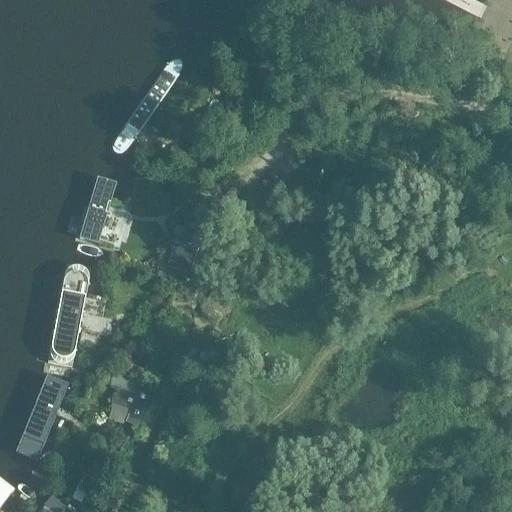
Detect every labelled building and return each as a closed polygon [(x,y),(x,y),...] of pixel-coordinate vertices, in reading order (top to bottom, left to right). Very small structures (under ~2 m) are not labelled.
[(171,64),(170,65),(116,143),(112,152),(119,157),(130,149),(137,139),(147,125),(182,73),(183,71),(183,70),(183,68),(183,67),(183,65),(183,64),(182,63),(181,61),(180,61),(178,61),(176,61),(175,62),(172,63),(171,64)] [(117,187),(97,181),(79,240),(100,246),(117,187)] [(199,235),(166,225),(156,259),(189,269),(199,235)] [(93,273),(70,269),(54,361),(59,368),(67,369),(74,363),(93,273)] [(220,321),(232,296),(214,287),(202,312),(220,321)] [(79,345),(93,348),(102,302),(88,299),(79,345)] [(125,422),(137,426),(150,390),(123,380),(121,375),(111,371),(106,382),(110,386),(116,388),(111,405),(129,411),(125,422)] [(47,379),(16,455),(36,464),(68,387),(47,379)] [(0,511),(8,511),(24,494),(25,492),(26,491),(26,489),(26,488),(25,486),(25,485),(24,483),(23,482),(22,481),(20,480),(19,480),(17,480),(15,480),(14,480),(12,481),(11,482),(10,483),(9,484),(0,494),(0,511)] [(40,511),(67,511),(51,499),(40,511)]
